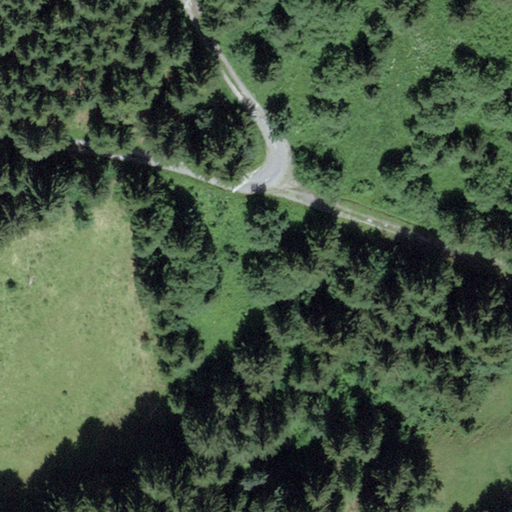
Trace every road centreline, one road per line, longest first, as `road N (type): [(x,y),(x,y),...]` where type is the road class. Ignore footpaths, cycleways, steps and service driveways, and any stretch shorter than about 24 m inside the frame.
road 1 (track): [(0,129),(279,185),(276,138),(192,0)]
road 2 (track): [(279,185),(511,267)]
